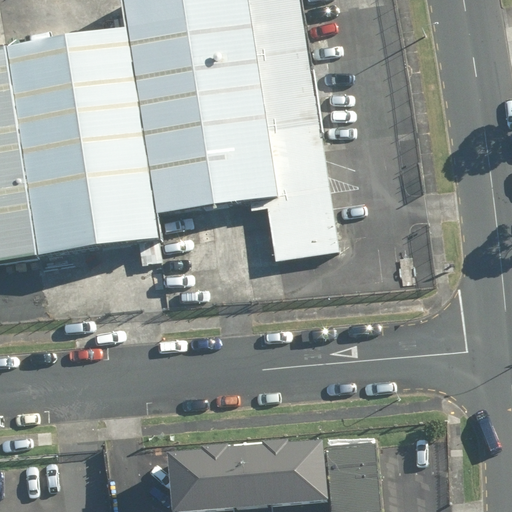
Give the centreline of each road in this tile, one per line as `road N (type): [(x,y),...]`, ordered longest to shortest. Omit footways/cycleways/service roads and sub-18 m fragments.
road 1 (residential): [(0,393),(509,348)]
road 2 (tertiary): [(509,348),(461,0)]
